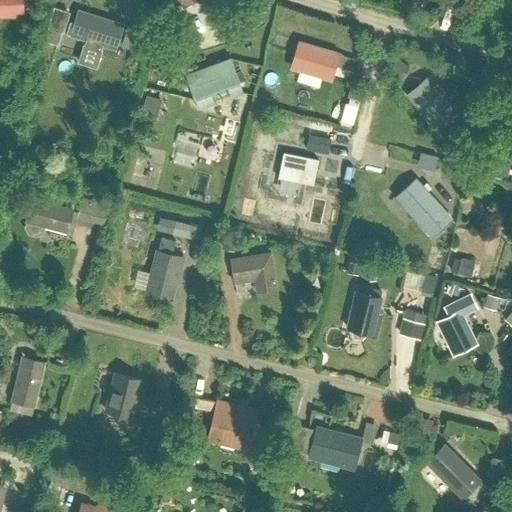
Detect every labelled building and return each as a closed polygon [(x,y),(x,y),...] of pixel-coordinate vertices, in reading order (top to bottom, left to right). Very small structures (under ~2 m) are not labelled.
[(0,0),(0,14),(14,14),(13,0),(0,0)] [(115,48),(123,23),(80,9),(72,34),(115,48)] [(338,53),(300,41),(292,66),(331,78),(338,53)] [(187,74),(196,98),(238,82),(230,58),(187,74)] [(454,109),(427,77),(408,94),(434,125),(454,109)] [(135,168),(152,171),(158,143),(141,140),(135,168)] [(318,158),(284,151),(278,176),(313,183),(318,158)] [(376,169),(399,174),(402,162),(379,157),(376,169)] [(450,218),(442,208),(416,179),(397,196),(424,226),(431,234),(450,218)] [(477,183),(472,196),(493,204),(498,191),(477,183)] [(109,202),(83,195),(81,199),(95,203),(91,218),(103,222),(109,202)] [(25,222),(26,222),(25,227),(29,233),(37,235),(44,231),(45,226),(67,231),(73,208),(31,197),(25,222)] [(165,218),(162,230),(196,239),(199,227),(165,218)] [(171,298),(176,276),(179,277),(184,256),(172,253),(175,240),(161,236),(157,250),(156,249),(146,292),(171,298)] [(232,258),(235,281),(255,278),(257,290),(276,286),(271,252),(232,258)] [(355,290),(346,327),(351,328),(353,336),(361,338),(366,332),(372,333),(381,296),(355,290)] [(449,315),(436,321),(452,353),(475,341),(462,314),(476,306),(469,293),(445,305),(449,315)] [(410,336),(418,338),(424,318),(416,316),(410,336)] [(45,361),(23,356),(10,409),(28,413),(30,404),(34,405),(45,361)] [(141,379),(114,372),(104,409),(132,416),(141,379)] [(257,409),(217,399),(207,441),(247,451),(257,409)] [(295,423),(286,461),(297,463),(306,426),(295,423)] [(362,437),(329,429),(315,425),(308,455),(354,467),(362,437)] [(382,429),(379,444),(395,448),(399,434),(382,429)] [(444,444),(426,462),(461,498),(480,480),(444,444)] [(81,505),(79,511),(119,511),(121,505),(102,501),(100,509),(81,505)]
